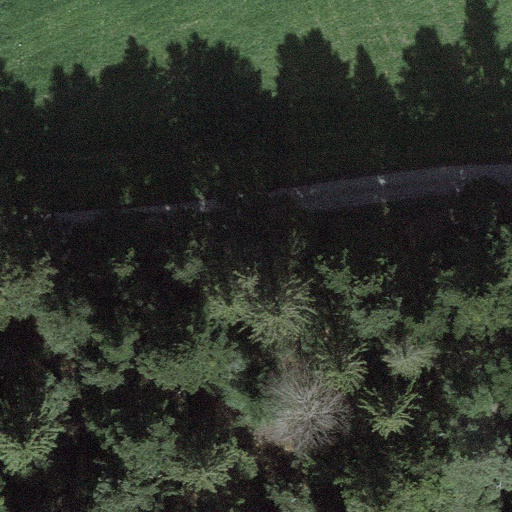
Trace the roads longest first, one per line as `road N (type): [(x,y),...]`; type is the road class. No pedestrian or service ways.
road 1 (unclassified): [(511,176),(0,229)]
road 2 (track): [(395,511),(511,402)]
